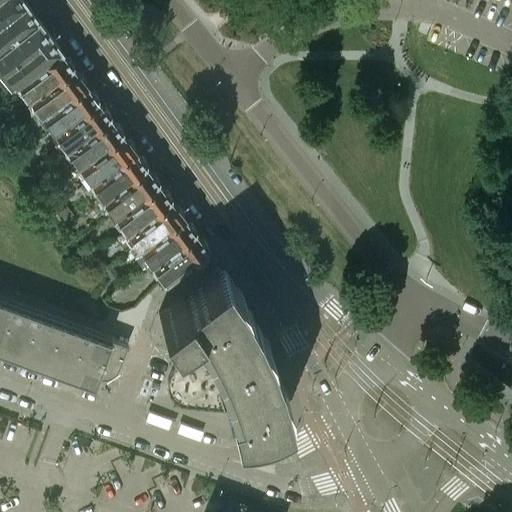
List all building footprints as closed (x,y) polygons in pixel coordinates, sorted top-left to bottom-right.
[(0,0),(0,16),(21,0),(0,0)] [(25,0),(21,0),(0,16),(0,40),(35,14),(25,0)] [(59,44),(35,14),(0,40),(0,78),(5,85),(14,78),(59,44)] [(59,44),(14,78),(19,86),(22,84),(30,95),(74,62),(61,43),(59,44)] [(74,62),(30,95),(28,97),(32,104),(35,101),(43,111),(87,79),(74,62)] [(87,79),(43,111),(40,114),(44,120),(47,118),(55,128),(99,95),(87,79)] [(99,95),(55,128),(52,130),(57,136),(60,134),(67,144),(112,112),(99,95)] [(112,112),(67,144),(65,146),(69,153),(72,151),(79,160),(124,129),(112,112)] [(124,129),(79,160),(77,163),(81,170),(85,167),(91,176),(136,145),(124,129)] [(136,145),(91,176),(88,179),(93,186),(97,183),(103,193),(147,160),(136,145)] [(147,160),(103,193),(100,195),(105,202),(109,200),(116,209),(160,177),(147,160)] [(160,177),(116,209),(112,211),(118,219),(121,216),(128,226),(172,194),(160,177)] [(172,194),(128,226),(125,228),(130,235),(133,233),(140,244),(185,211),(172,194)] [(185,211),(140,244),(138,245),(142,251),(137,255),(145,265),(150,262),(196,227),(185,211)] [(196,227),(150,262),(161,277),(208,242),(196,227)] [(111,263),(105,255),(97,261),(111,279),(118,273),(110,264),(111,263)] [(222,264),(183,293),(158,312),(170,330),(181,346),(175,357),(168,377),(167,379),(167,381),(166,383),(166,385),(166,387),(167,389),(168,391),(168,393),(169,394),(170,396),(172,398),(173,399),(175,400),(177,401),(178,402),(180,403),(182,403),(184,404),(224,407),(223,406),(218,391),(223,388),(228,402),(227,402),(228,408),(230,422),(230,423),(230,424),(232,426),(233,427),(235,427),(237,427),(240,427),(249,425),(259,423),(265,421),(270,419),(276,416),(287,409),(285,400),(285,388),(279,378),(275,362),(268,347),(266,336),(259,326),(244,298),(240,286),(231,278),(222,264)] [(127,342),(0,295),(0,346),(92,381),(95,373),(96,374),(100,374),(105,374),(109,373),(113,370),(116,367),(118,363),(125,344),(126,345),(127,342)]
